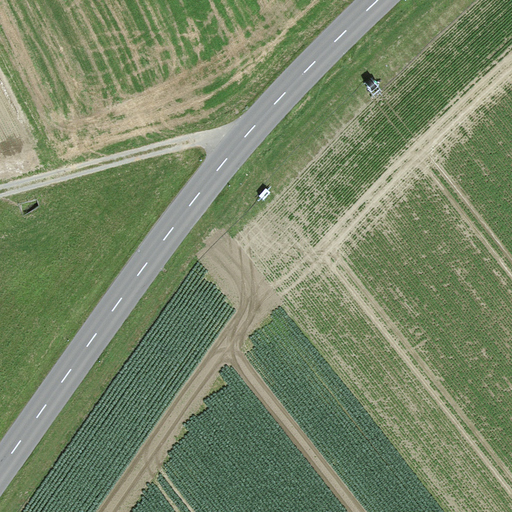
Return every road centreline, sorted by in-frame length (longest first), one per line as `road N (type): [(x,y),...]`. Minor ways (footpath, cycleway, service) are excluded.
road 1 (tertiary): [(380,0),(235,147),(0,471)]
road 2 (track): [(0,190),(191,141),(235,147)]
